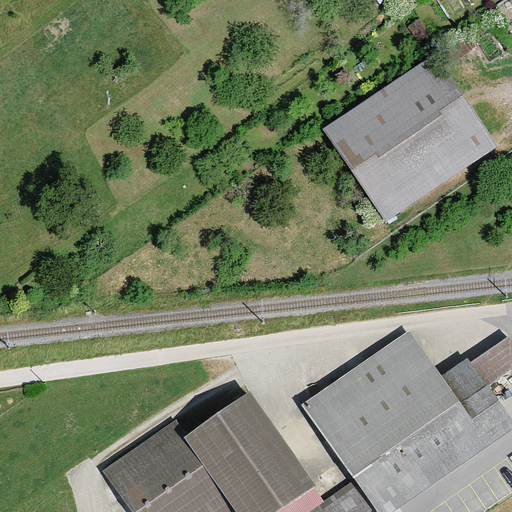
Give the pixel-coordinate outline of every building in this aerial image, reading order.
[(387,223),(496,149),(434,59),(325,133),(387,223)] [(408,334),(303,408),(355,481),(376,511),(395,511),(511,430),(511,426),(485,388),(459,406),(441,381),(408,334)] [(468,361),(441,381),(459,406),(485,388),(510,371),(507,340),(471,366),(468,361)] [(106,473),(132,511),(232,511),(234,511),(235,511),(278,511),(314,488),(251,397),(188,441),(177,424),(106,473)] [(373,511),(376,511),(355,481),(311,511),(373,511)]
